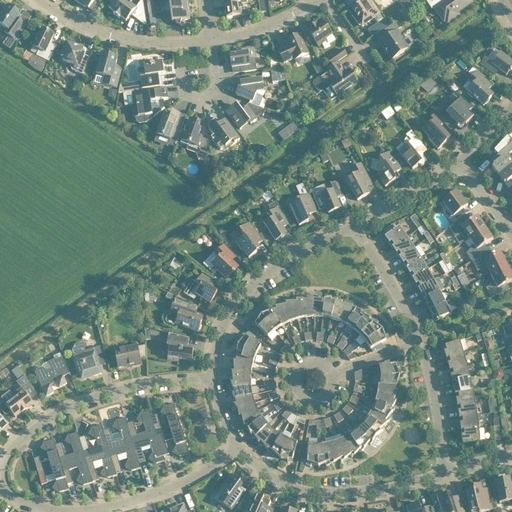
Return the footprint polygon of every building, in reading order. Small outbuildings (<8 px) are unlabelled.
[(80,0),(78,4),(79,4),(79,5),(80,5),(80,6),(81,6),(82,6),(82,7),(83,7),(84,7),(84,8),(85,8),(86,8),(87,8),(89,9),(95,0),(101,4),(103,0),(80,0)] [(146,26),(143,0),(142,0),(136,8),(130,4),(132,1),(130,0),(115,0),(109,9),(114,13),(113,15),(119,19),(120,18),(126,22),(131,16),(145,26),(146,26)] [(190,1),(190,0),(185,0),(169,2),(171,12),(189,10),(190,1)] [(381,14),(370,0),(364,0),(363,1),(361,0),(348,0),(345,2),(350,9),(348,10),(359,26),(366,21),(367,23),(375,18),(381,14)] [(428,0),(426,2),(432,10),(434,8),(438,14),(440,12),(448,24),(458,17),(457,14),(472,3),(469,0),(428,0)] [(242,12),(241,5),(225,7),(227,19),(233,19),(232,17),(248,15),(248,11),(242,12)] [(8,6),(2,15),(1,14),(0,14),(0,25),(5,29),(4,30),(5,32),(5,33),(6,35),(16,42),(26,26),(18,21),(21,18),(18,15),(19,14),(8,6)] [(189,10),(171,12),(172,23),(176,22),(176,24),(180,26),(182,22),(190,20),(189,10)] [(403,27),(399,21),(383,31),(387,37),(379,43),(384,50),(385,50),(387,53),(387,54),(392,61),(409,49),(397,31),(403,27)] [(317,24),(308,30),(309,32),(308,33),(319,47),(326,42),(325,40),(332,36),(323,22),(318,26),(317,24)] [(36,57),(48,62),(54,50),(48,47),(54,35),(42,29),(33,47),(39,51),(36,57)] [(26,34),(22,39),(27,44),(32,38),(26,34)] [(286,49),(278,52),(284,64),(294,59),(295,61),(308,54),(299,35),(286,42),(289,49),(286,50),(286,49)] [(72,71),(84,76),(90,58),(84,56),(86,51),(74,47),(75,45),(67,41),(61,56),(64,57),(63,62),(71,65),(70,67),(72,71)] [(327,60),(332,67),(337,64),(347,57),(342,50),(327,60)] [(511,70),(511,62),(500,54),(494,50),(487,60),(485,59),(481,65),(495,75),(499,70),(507,76),(510,72),(511,73),(511,70)] [(257,71),(255,59),(249,60),(248,53),(230,56),(232,69),(242,67),(243,73),(257,71)] [(97,71),(96,75),(98,75),(105,77),(103,85),(116,89),(121,70),(115,68),(118,59),(104,55),(102,54),(101,56),(97,71)] [(43,73),(48,63),(39,58),(34,69),(43,73)] [(120,87),(119,94),(131,92),(142,91),(142,89),(160,86),(158,77),(164,76),(162,62),(143,65),(145,75),(140,75),(141,84),(120,87)] [(318,92),(321,92),(323,91),(331,102),(337,97),(337,98),(358,83),(350,71),(344,75),(337,64),(332,67),(327,70),(328,72),(314,83),(313,85),(318,92)] [(493,96),(488,92),(495,85),(477,72),(473,69),(469,74),(472,77),(468,82),(473,86),(467,92),(469,93),(467,95),(473,99),(474,98),(483,107),(493,96)] [(286,81),(282,71),(271,73),(272,83),(286,81)] [(239,89),(236,95),(250,102),(249,105),(258,109),(265,93),(263,93),(261,79),(240,82),(241,90),(239,89)] [(142,91),(131,92),(132,97),(135,118),(136,118),(136,122),(139,125),(146,124),(164,109),(160,104),(160,101),(163,101),(168,100),(167,92),(143,95),(142,91)] [(450,119),(449,120),(458,129),(458,130),(459,130),(460,130),(460,131),(461,131),(462,131),(463,131),(464,131),(464,130),(465,130),(466,130),(466,129),(467,129),(467,128),(467,127),(468,127),(468,126),(468,125),(468,124),(472,120),(474,118),(469,113),(473,109),(455,93),(451,97),(450,98),(450,100),(450,102),(450,103),(451,105),(453,108),(450,111),(451,113),(452,115),(452,117),(450,119)] [(263,117),(265,112),(258,109),(249,105),(241,110),(236,105),(227,113),(240,131),(250,124),(251,126),(257,122),(255,119),(260,116),(263,117)] [(175,147),(178,138),(184,124),(178,122),(180,116),(172,113),(170,118),(164,116),(157,135),(163,138),(171,141),(169,145),(175,147)] [(440,128),(444,124),(435,115),(431,119),(434,122),(423,133),(430,140),(429,141),(438,151),(446,143),(446,142),(450,138),(440,128)] [(215,119),(209,124),(212,128),(209,130),(214,136),(211,139),(220,151),(228,146),(230,148),(240,140),(225,121),(220,124),(215,119)] [(200,153),(210,157),(207,137),(201,138),(198,136),(201,130),(198,129),(200,124),(190,120),(180,144),(188,147),(189,144),(198,147),(200,153)] [(424,162),(421,158),(423,157),(422,155),(426,151),(411,132),(406,136),(408,139),(406,140),(405,142),(405,143),(405,145),(405,146),(406,148),(399,153),(412,170),(418,166),(419,166),(420,167),(421,167),(422,167),(423,166),(424,166),(424,165),(424,164),(424,163),(424,162)] [(499,177),(511,166),(511,158),(509,155),(511,152),(511,141),(507,136),(502,142),(506,147),(492,161),(495,165),(493,167),(494,168),(492,169),(496,174),(499,177)] [(396,173),(401,170),(391,154),(382,160),(385,165),(376,171),(381,179),(380,180),(385,188),(396,181),(395,180),(399,178),(396,173)] [(370,195),(367,189),(372,186),(361,165),(355,169),(358,175),(346,181),(357,202),(370,195)] [(511,185),(511,166),(499,177),(501,180),(504,184),(506,183),(507,184),(509,182),(511,185)] [(340,209),(337,200),(342,197),(336,183),(325,188),(327,193),(314,199),(320,211),(326,208),(329,214),(340,209)] [(446,200),(442,203),(450,214),(453,217),(449,220),(453,225),(462,218),(467,214),(463,210),(468,206),(466,204),(457,192),(453,195),(446,200)] [(309,216),(316,213),(309,195),(297,201),(298,203),(290,207),(299,227),(309,223),(306,217),(309,215),(309,216)] [(287,235),(283,229),(288,226),(283,218),(278,209),(261,220),(276,242),(287,235)] [(423,227),(415,216),(410,219),(418,230),(423,227)] [(466,225),(462,218),(453,225),(449,228),(454,236),(465,233),(469,239),(485,229),(477,217),(466,225)] [(258,246),(263,242),(249,224),(239,231),(244,238),(236,244),(242,252),(243,252),(249,260),(257,254),(256,253),(260,250),(258,246)] [(392,248),(407,238),(399,227),(385,238),(389,244),(392,249),(392,248)] [(474,246),(466,254),(472,262),(486,254),(482,248),(493,240),(485,229),(469,239),(474,246)] [(401,257),(414,249),(407,238),(392,248),(396,254),(399,259),(401,257)] [(238,269),(231,263),(236,258),(225,245),(215,256),(214,255),(204,265),(210,271),(213,268),(226,280),(232,274),(232,275),(238,269)] [(408,267),(421,259),(414,249),(401,257),(399,259),(403,264),(406,269),(408,267)] [(486,254),(472,262),(477,272),(482,270),(483,272),(488,270),(491,276),(507,267),(501,254),(489,260),(486,254)] [(415,278),(428,270),(421,259),(408,267),(406,269),(409,274),(409,275),(412,279),(413,279),(415,278)] [(491,286),(486,289),(491,299),(505,292),(502,287),(511,281),(511,276),(507,267),(491,276),(494,282),(490,284),(491,286)] [(428,270),(415,278),(413,279),(416,285),(415,285),(418,290),(419,290),(434,281),(428,270)] [(473,282),(479,279),(476,272),(470,275),(473,282)] [(192,281),(183,294),(194,301),(197,296),(211,304),(217,294),(212,291),(216,285),(201,276),(196,283),(192,281)] [(438,279),(434,281),(419,290),(422,296),(421,296),(424,301),(427,299),(440,293),(444,290),(438,279)] [(458,284),(454,286),(452,286),(455,292),(460,289),(458,284)] [(440,293),(427,299),(424,301),(427,306),(427,307),(429,312),(430,312),(432,311),(446,304),(442,296),(440,293)] [(322,318),(325,300),(314,297),(313,300),(314,318),(322,318)] [(189,304),(184,301),(176,298),(170,316),(167,317),(166,321),(167,324),(173,326),(176,325),(198,333),(203,318),(192,313),(194,306),(189,304)] [(314,318),(313,300),(303,298),(303,300),(305,318),(314,318)] [(331,320),(336,302),(336,299),(325,300),(322,318),(331,320)] [(305,318),(303,300),(292,300),(292,303),(297,320),(305,318)] [(339,322),(346,306),(346,303),(336,302),(331,320),(339,322)] [(297,320),(292,303),(281,304),(282,307),(289,323),(297,320)] [(451,316),(446,304),(432,311),(430,312),(432,317),(432,318),(435,323),(451,316)] [(347,326),(356,311),(356,308),(346,306),(339,322),(347,326)] [(289,323),(282,307),(272,309),(272,311),(282,327),(289,323)] [(272,311),(272,309),(267,310),(268,313),(261,315),(275,332),(282,327),(272,311)] [(360,323),(365,317),(366,314),(356,311),(347,326),(354,331),(360,323)] [(275,332),(261,315),(258,321),(255,320),(252,324),(255,325),(268,338),(272,342),(279,336),(275,332)] [(373,324),(374,321),(365,317),(360,323),(354,331),(360,336),(373,324)] [(366,343),(382,330),(377,326),(378,323),(374,321),(373,324),(360,336),(366,343)] [(511,325),(503,328),(505,338),(511,336),(511,325)] [(385,337),(382,330),(366,343),(371,350),(386,341),(389,341),(388,336),(385,337)] [(188,350),(189,339),(169,334),(166,352),(169,352),(167,361),(178,363),(179,360),(192,362),(193,351),(188,350)] [(242,341),(238,346),(257,355),(261,347),(246,337),(244,335),(240,338),(242,341)] [(460,342),(442,347),(444,353),(446,359),(449,358),(464,354),(463,352),(467,349),(464,340),(460,342)] [(286,341),(284,343),(287,347),(289,350),(292,348),(286,341)] [(75,346),(72,351),(80,377),(88,374),(93,377),(101,374),(98,364),(104,363),(105,365),(100,347),(86,352),(75,346)] [(140,360),(146,359),(146,346),(137,348),(137,346),(115,351),(118,369),(131,366),(132,368),(141,366),(140,360)] [(257,355),(238,346),(237,352),(233,353),(233,357),(236,357),(253,363),(257,355)] [(284,355),(289,350),(287,347),(280,352),(284,355)] [(347,358),(351,354),(354,352),(352,349),(345,355),(347,358)] [(467,367),(464,354),(449,358),(446,359),(447,365),(448,364),(449,371),(467,367)] [(236,357),(233,357),(234,368),(251,371),(253,363),(236,357)] [(64,378),(70,375),(63,358),(56,362),(55,360),(49,363),(52,370),(46,372),(45,370),(41,368),(36,371),(35,374),(46,397),(54,394),(50,385),(56,381),(59,388),(67,384),(64,378)] [(377,369),(379,377),(400,376),(397,370),(400,368),(398,364),(395,365),(377,369)] [(467,367),(449,371),(450,376),(451,376),(452,383),(455,382),(470,379),(467,367)] [(251,379),(251,371),(234,368),(231,368),(232,378),(251,379)] [(367,378),(366,370),(354,374),(355,379),(364,379),(367,378)] [(398,383),(400,376),(379,377),(379,386),(397,387),(399,388),(401,384),(398,383)] [(251,388),(251,379),(232,378),(230,379),(233,389),(251,388)] [(473,391),(470,379),(455,382),(452,383),(453,388),(454,388),(455,394),(473,391)] [(395,398),(399,388),(397,387),(379,386),(378,394),(395,398)] [(33,404),(29,400),(21,388),(12,395),(14,399),(7,405),(6,403),(4,403),(0,406),(0,408),(5,415),(7,415),(11,412),(15,418),(22,413),(27,410),(26,410),(33,404)] [(252,396),(251,388),(233,389),(230,390),(235,400),(252,396)] [(473,391),(455,394),(455,395),(456,400),(457,407),(460,406),(475,404),(473,391)] [(393,408),(398,399),(395,398),(378,394),(375,403),(393,408)] [(255,404),(252,396),(235,400),(232,402),(238,411),(255,404)] [(395,410),(393,408),(375,403),(372,411),(388,418),(395,410)] [(151,417),(150,411),(149,411),(157,437),(181,430),(174,404),(173,404),(173,405),(165,408),(161,414),(167,418),(170,426),(161,428),(157,416),(151,417)] [(242,421),(258,412),(255,404),(238,411),(240,421),(242,421)] [(477,416),(475,404),(460,406),(457,407),(458,412),(459,419),(477,416)] [(210,409),(202,413),(212,436),(220,433),(210,409)] [(157,437),(149,411),(149,412),(141,415),(137,421),(144,425),(146,433),(137,436),(133,423),(128,424),(126,419),(125,419),(133,444),(157,437)] [(390,420),(388,418),(372,411),(368,418),(383,428),(390,420)] [(248,430),(263,419),(258,412),(242,421),(245,431),(248,430)] [(477,416),(459,419),(459,424),(460,424),(461,431),(464,430),(479,429),(477,416)] [(385,430),(383,428),(368,418),(362,425),(376,437),(385,430)] [(133,444),(125,419),(125,420),(117,422),(113,429),(119,432),(120,433),(111,436),(109,430),(104,432),(102,426),(101,426),(109,451),(133,444)] [(255,439),(268,426),(263,419),(248,430),(253,440),(255,439)] [(371,446),(376,437),(362,425),(356,431),(368,445),(371,446)] [(109,451),(101,426),(101,427),(93,429),(89,436),(95,439),(98,447),(89,450),(85,437),(80,439),(78,433),(85,459),(109,451)] [(263,446),(274,432),(268,426),(255,439),(261,448),(263,446)] [(480,442),(479,429),(464,430),(461,431),(460,431),(461,436),(462,444),(480,442)] [(189,456),(181,430),(157,437),(165,463),(163,457),(169,455),(165,442),(174,440),(176,448),(173,454),(179,458),(188,455),(188,456),(189,456)] [(361,453),(368,445),(356,431),(350,436),(359,451),(361,453)] [(272,452),(281,437),(274,432),(263,446),(270,454),(272,452)] [(85,459),(78,433),(77,433),(77,434),(69,436),(65,443),(72,446),(74,454),(65,457),(61,444),(56,446),(54,440),(53,440),(61,466),(85,459)] [(352,458),(359,451),(350,436),(342,440),(350,456),(352,458)] [(165,463),(157,437),(133,444),(141,470),(139,464),(145,462),(141,450),(150,447),(152,455),(149,461),(155,465),(164,462),(164,463),(165,463)] [(281,460),(289,441),(281,437),(272,452),(270,454),(273,457),(275,455),(281,460)] [(61,466),(53,440),(54,441),(45,444),(41,450),(48,453),(50,462),(41,464),(39,458),(34,460),(38,473),(61,466)] [(307,463),(306,466),(310,468),(312,465),(318,467),(318,446),(317,440),(309,440),(309,446),(307,463)] [(341,463),(350,456),(342,440),(334,443),(339,460),(341,463)] [(297,444),(289,441),(281,460),(287,460),(287,464),(292,464),(292,461),(297,444)] [(339,460),(334,443),(326,445),(329,463),(331,465),(339,460)] [(119,461),(128,459),(129,462),(125,468),(131,472),(140,469),(140,470),(141,470),(133,444),(109,451),(117,477),(117,475),(122,473),(119,461)] [(329,463),(326,445),(318,446),(318,467),(325,464),(326,468),(331,465),(329,463)] [(117,477),(109,451),(85,459),(93,484),(93,482),(98,480),(95,469),(104,467),(105,469),(101,475),(108,479),(116,476),(117,477)] [(93,484),(85,459),(61,466),(69,492),(69,491),(67,485),(73,484),(69,471),(78,468),(81,476),(77,483),(84,486),(92,484),(93,484)] [(69,492),(61,466),(38,473),(41,486),(47,484),(45,478),(54,475),(57,484),(53,490),(60,493),(68,491),(69,492)] [(232,476),(220,493),(226,497),(221,504),(232,511),(245,493),(240,490),(243,485),(240,483),(232,476)] [(511,506),(511,484),(511,485),(510,479),(495,482),(499,504),(511,502),(511,507),(511,506)] [(486,511),(493,511),(488,489),(482,491),(480,485),(473,486),(474,490),(466,492),(470,511),(486,511)] [(463,511),(459,497),(449,500),(447,493),(439,496),(439,497),(437,498),(440,510),(437,511),(463,511)] [(273,511),(274,511),(268,509),(271,503),(267,502),(263,501),(264,499),(257,496),(253,505),(251,504),(251,503),(246,511),(273,511)]
